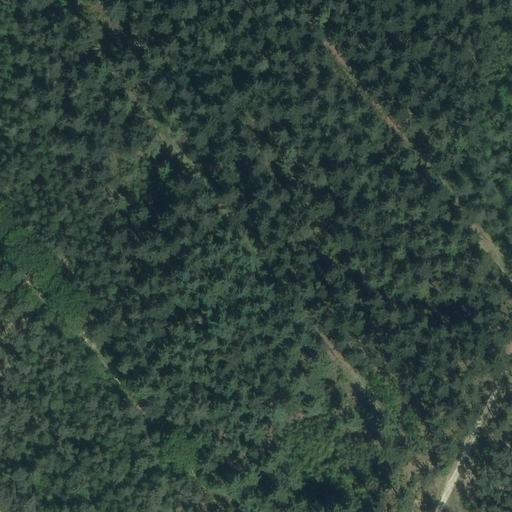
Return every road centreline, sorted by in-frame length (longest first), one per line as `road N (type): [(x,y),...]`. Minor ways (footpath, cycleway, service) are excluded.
road 1 (track): [(42,0),(457,511)]
road 2 (track): [(216,511),(0,235)]
road 3 (track): [(511,274),(295,0)]
road 4 (track): [(511,357),(438,511)]
